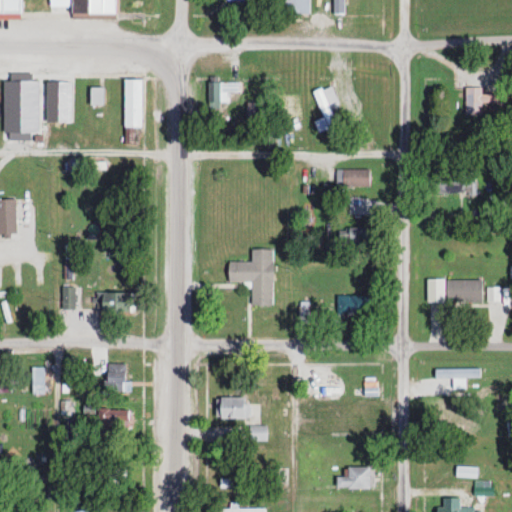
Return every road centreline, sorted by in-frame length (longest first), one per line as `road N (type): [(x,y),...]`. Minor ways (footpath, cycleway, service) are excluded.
road 1 (residential): [(511,38),(402,46),(0,45)]
road 2 (residential): [(171,511),(181,0)]
road 3 (residential): [(399,511),(402,0)]
road 4 (residential): [(511,346),(0,345)]
